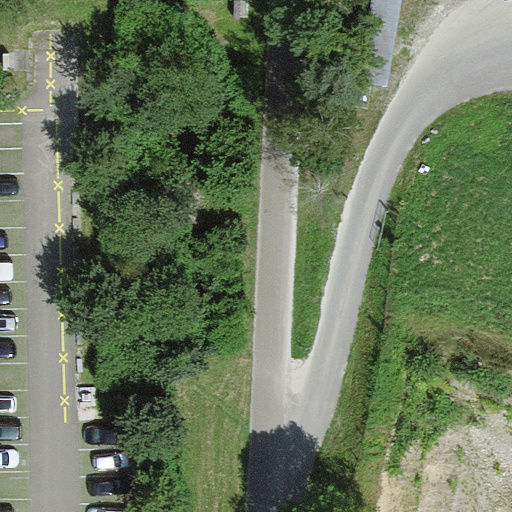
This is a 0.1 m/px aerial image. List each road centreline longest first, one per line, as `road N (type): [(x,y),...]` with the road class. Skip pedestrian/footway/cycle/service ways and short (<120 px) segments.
road 1 (track): [(264,511),(290,0)]
road 2 (track): [(267,459),(318,396),(393,143),(428,95),(473,66),(511,60)]
